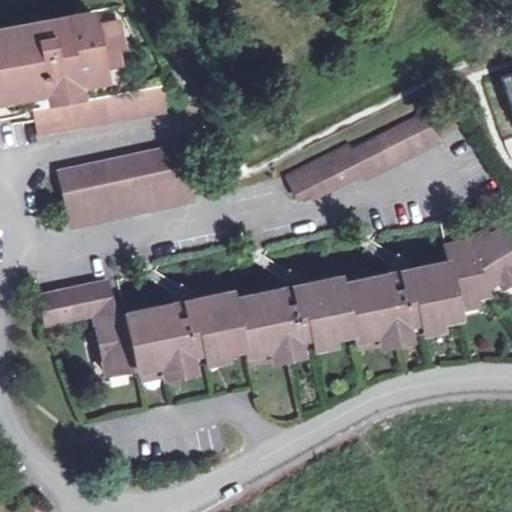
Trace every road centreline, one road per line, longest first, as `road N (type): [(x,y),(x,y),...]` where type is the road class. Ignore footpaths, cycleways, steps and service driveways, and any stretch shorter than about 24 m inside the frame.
road 1 (residential): [(8,254),(67,253),(439,184)]
road 2 (residential): [(156,511),(365,404),(424,383),(511,381)]
road 3 (residential): [(0,168),(179,125)]
road 4 (residential): [(81,511),(19,446),(0,405)]
